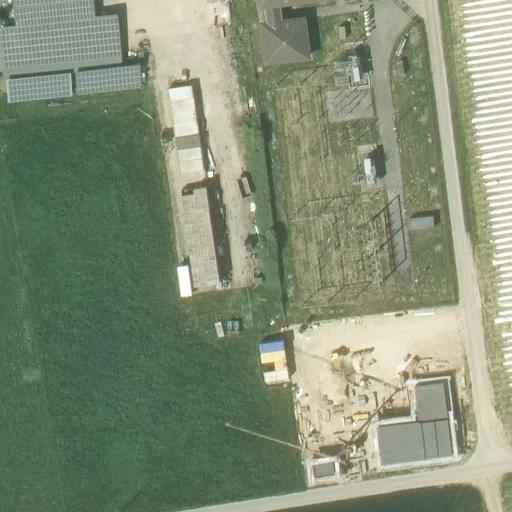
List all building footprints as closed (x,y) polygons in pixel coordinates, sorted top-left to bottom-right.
[(92,0),(54,0),(13,4),(15,23),(94,15),(92,0)] [(281,20),(279,1),(266,2),(268,21),(264,22),(269,60),(310,55),(307,29),(309,29),(308,22),(306,22),(305,17),(281,20)] [(94,15),(15,23),(0,25),(0,39),(1,52),(119,41),(116,13),(94,15)] [(138,62),(73,70),(76,95),(141,87),(138,62)] [(69,71),(5,78),(7,102),(72,95),(69,71)] [(433,216),(409,218),(410,230),(434,228),(433,216)] [(332,250),(310,252),(317,302),(339,299),(332,250)] [(347,365),(324,367),(330,417),(352,414),(347,365)] [(378,426),(382,463),(452,454),(443,382),(414,386),(419,421),(378,426)] [(313,463),(314,476),(335,474),(333,461),(313,463)]
